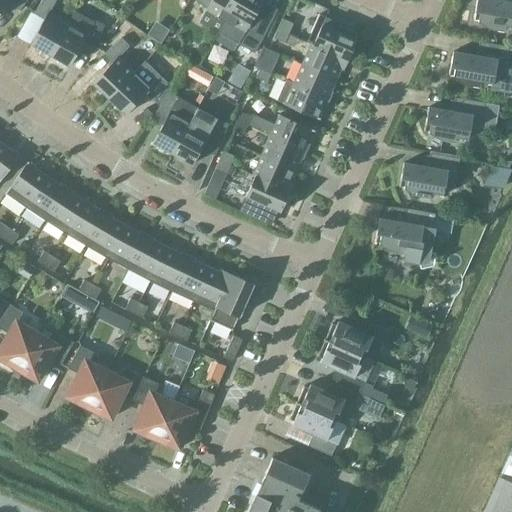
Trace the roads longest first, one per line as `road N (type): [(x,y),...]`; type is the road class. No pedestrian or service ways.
road 1 (residential): [(314,271),(114,170),(0,87)]
road 2 (residential): [(418,25),(314,271)]
road 3 (residential): [(314,271),(257,408),(206,503)]
road 4 (residential): [(206,503),(0,409)]
